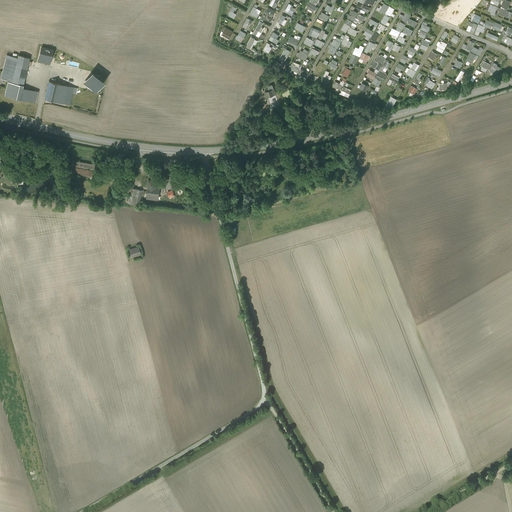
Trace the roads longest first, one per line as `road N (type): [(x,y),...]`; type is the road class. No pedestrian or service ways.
road 1 (unclassified): [(203,149),(266,402),(83,511)]
road 2 (tertiary): [(511,81),(315,136),(203,149)]
road 3 (tertiary): [(203,149),(129,145),(0,118)]
road 4 (track): [(333,511),(266,402)]
